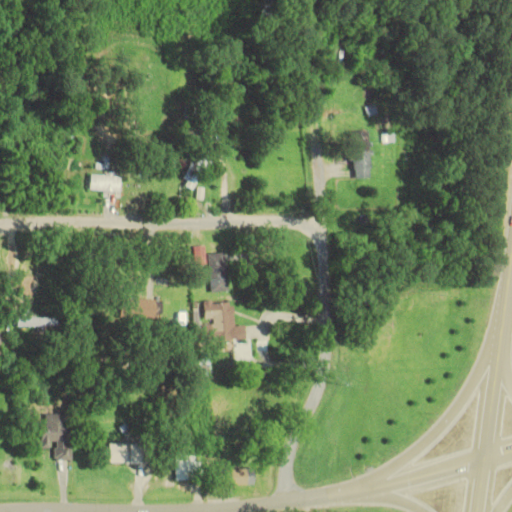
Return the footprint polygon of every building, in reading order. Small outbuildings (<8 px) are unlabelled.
[(348,179),(366,178),(365,132),(347,132),(348,179)] [(210,148),(202,145),(193,166),(189,164),(180,186),(191,191),(210,148)] [(119,177),(88,176),(87,191),(118,192),(119,177)] [(202,265),(202,246),(192,246),(192,265),(202,265)] [(225,291),(222,253),(205,254),(208,293),(225,291)] [(117,318),(160,318),(160,300),(117,300),(117,318)] [(230,301),(201,303),(202,323),(193,323),(194,341),(232,340),(230,301)] [(56,318),(15,318),(15,330),(56,330),(56,318)] [(228,444),(228,398),(210,398),(210,444),(228,444)] [(40,448),(53,448),(53,460),(70,460),(70,443),(65,443),(64,414),(39,415),(40,448)] [(150,464),(150,443),(107,443),(107,464),(150,464)] [(192,452),(173,452),(173,481),(192,481),(192,452)] [(0,485),(19,484),(17,457),(0,458),(0,485)] [(251,470),(209,470),(209,486),(251,486),(251,470)]
